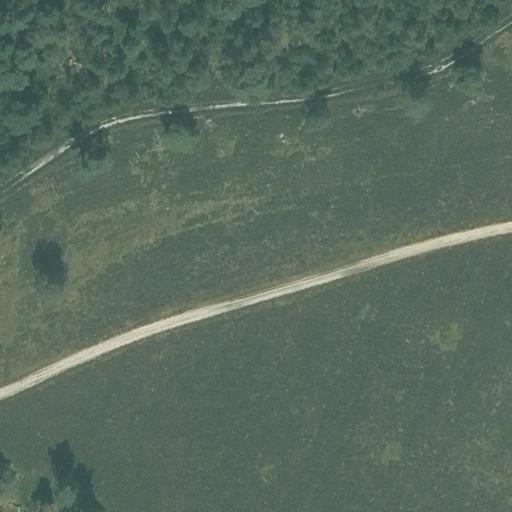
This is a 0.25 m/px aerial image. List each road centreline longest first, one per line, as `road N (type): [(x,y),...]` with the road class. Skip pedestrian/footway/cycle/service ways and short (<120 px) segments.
road 1 (track): [(0,189),(95,126),(361,87),(433,67),(511,18)]
road 2 (track): [(511,225),(155,327),(0,391)]
